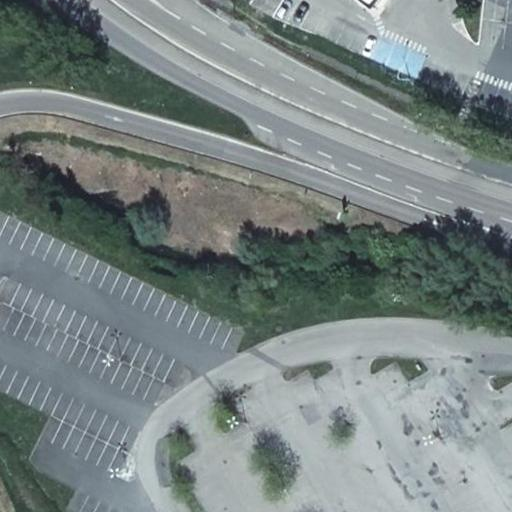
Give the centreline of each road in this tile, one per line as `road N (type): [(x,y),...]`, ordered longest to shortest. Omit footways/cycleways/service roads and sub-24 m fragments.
road 1 (secondary): [(0,107),(53,108),(153,134),(511,246)]
road 2 (secondary): [(68,0),(168,71),(352,155),(511,212)]
road 3 (secondary): [(511,175),(339,108),(165,25),(134,0)]
